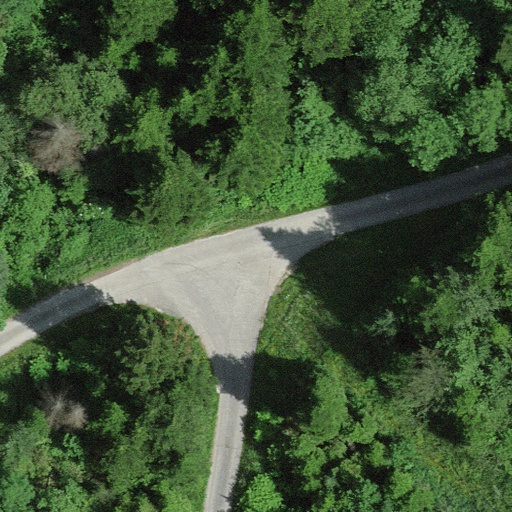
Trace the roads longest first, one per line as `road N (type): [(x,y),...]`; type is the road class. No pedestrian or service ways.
road 1 (unclassified): [(0,343),(94,297),(511,166)]
road 2 (track): [(217,511),(229,343),(204,263)]
